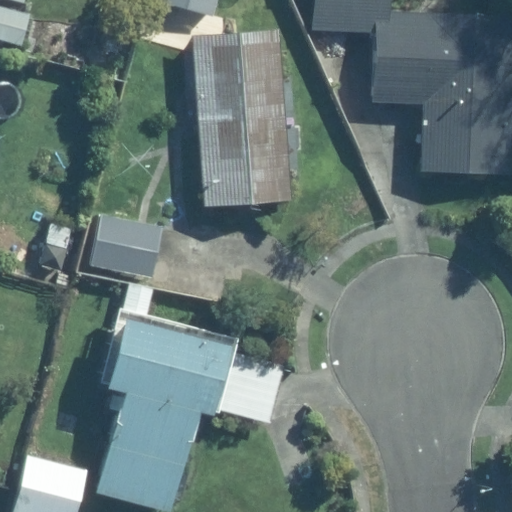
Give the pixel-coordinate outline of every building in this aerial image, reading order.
[(215,0),(151,0),(144,31),(178,40),(186,9),(211,16),(215,0)] [(376,102),(421,103),(419,172),(504,175),(510,19),(388,15),(388,0),(312,0),(311,28),(378,30),(376,102)] [(0,9),(0,42),(19,48),(28,17),(0,9)] [(276,32),(191,37),(202,208),(287,202),(276,32)] [(94,214),(82,263),(146,279),(158,230),(94,214)] [(156,511),(172,511),(198,412),(214,416),(216,410),(266,423),(282,364),(231,351),(234,340),(140,316),(147,288),(122,282),(116,308),(110,306),(90,383),(106,387),(100,410),(114,414),(93,495),(156,511)] [(23,456),(9,511),(78,511),(89,472),(23,456)]
